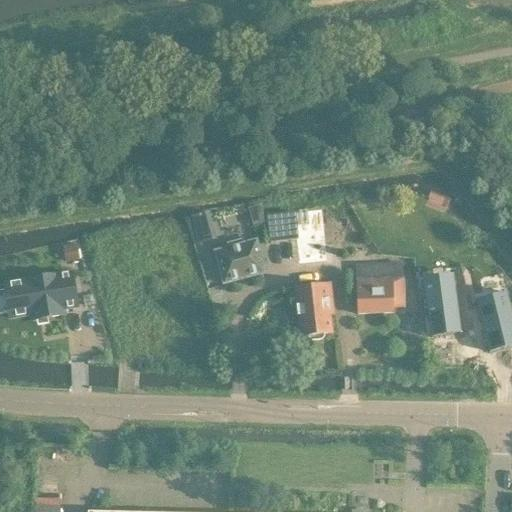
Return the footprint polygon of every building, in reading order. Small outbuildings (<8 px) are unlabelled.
[(296,259),(332,256),(328,211),(295,214),(295,212),(264,215),(267,245),(294,243),(296,259)] [(264,271),(263,271),(256,243),(256,241),(254,242),(242,245),(241,240),(227,244),(228,249),(217,252),(215,252),(215,255),(216,254),(223,282),(223,284),(225,284),(225,283),(262,273),(262,274),(264,273),(264,271)] [(357,315),(393,313),(392,308),(404,307),(404,266),(357,267),(357,279),(357,315)] [(4,285),(9,319),(33,315),(34,321),(64,316),(63,310),(78,307),(72,274),(4,285)] [(330,285),(294,289),(300,337),(308,336),(308,339),(311,342),(321,341),(324,338),(323,335),(332,334),(329,315),(333,315),(330,285)] [(456,287),(426,291),(433,345),(463,340),(456,287)] [(511,317),(505,294),(476,303),(491,353),(511,347),(511,317)] [(44,511),(61,511),(62,501),(45,500),(44,511)]
